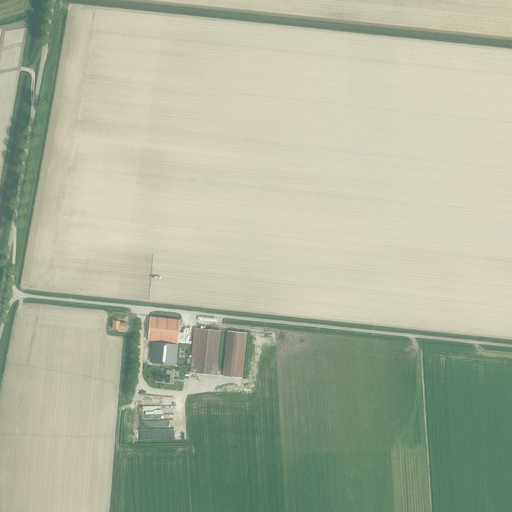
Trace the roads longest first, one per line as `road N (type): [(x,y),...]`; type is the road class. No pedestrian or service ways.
road 1 (unclassified): [(0,300),(53,0)]
road 2 (track): [(511,346),(224,316)]
